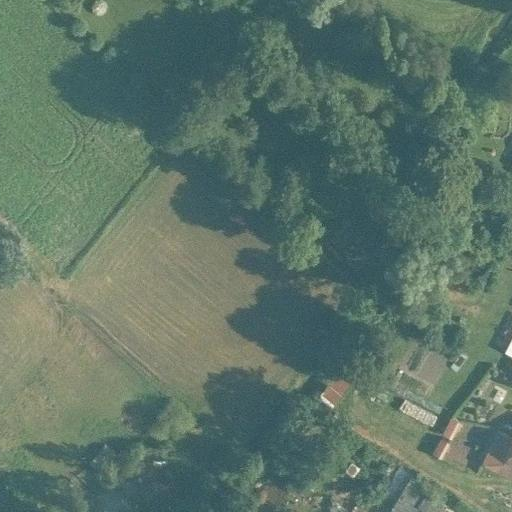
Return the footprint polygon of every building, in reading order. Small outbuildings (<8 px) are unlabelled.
[(327,107),(342,120),(351,109),(337,96),(327,107)] [(323,392),(334,400),(351,375),(340,367),(323,392)] [(117,388),(130,398),(136,391),(123,380),(117,388)] [(459,419),(450,415),(442,431),(451,436),(459,419)] [(511,434),(497,429),(482,461),(511,475),(511,434)] [(448,441),(439,435),(431,451),(440,456),(448,441)] [(259,492),(276,502),(290,479),(274,470),(259,492)] [(422,488),(427,480),(412,471),(387,511),(439,511),(446,502),(422,488)] [(250,511),(254,506),(241,497),(233,509),(235,511),(234,511),(250,511)] [(125,511),(111,500),(100,511),(125,511)]
